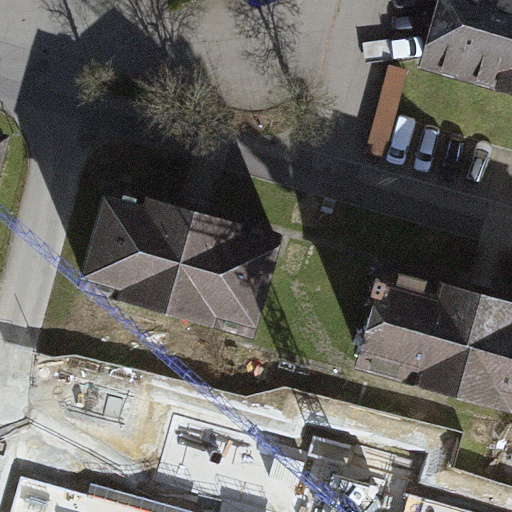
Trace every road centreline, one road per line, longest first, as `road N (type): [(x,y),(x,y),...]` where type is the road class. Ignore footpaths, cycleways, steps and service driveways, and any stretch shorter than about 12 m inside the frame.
road 1 (unclassified): [(68,100),(511,230)]
road 2 (residential): [(68,100),(8,346)]
